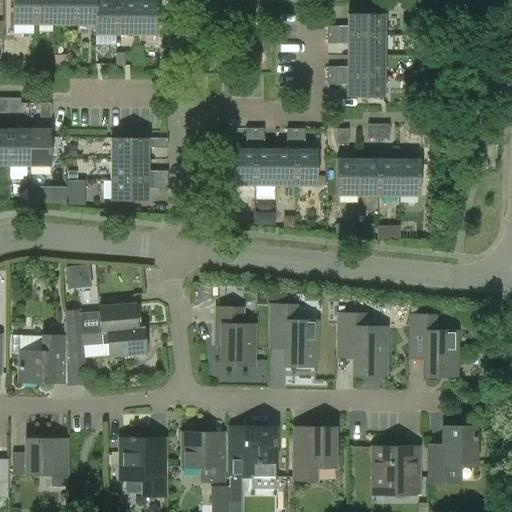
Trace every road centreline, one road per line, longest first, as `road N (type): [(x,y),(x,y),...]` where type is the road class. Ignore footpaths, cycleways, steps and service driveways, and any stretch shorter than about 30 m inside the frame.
road 1 (residential): [(511,279),(179,250)]
road 2 (residential): [(437,400),(188,399)]
road 3 (residential): [(192,110),(317,116),(314,21)]
road 4 (residential): [(188,399),(0,404)]
road 5 (residential): [(179,250),(52,238),(0,243)]
road 6 (residential): [(188,399),(174,280),(179,250)]
road 7 (residential): [(179,250),(192,110)]
road 8 (residential): [(68,96),(193,93)]
